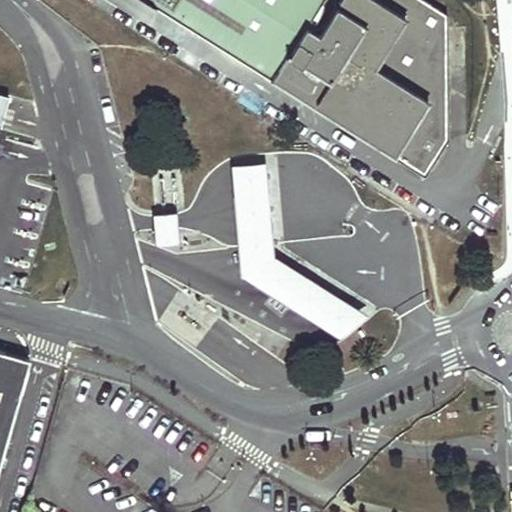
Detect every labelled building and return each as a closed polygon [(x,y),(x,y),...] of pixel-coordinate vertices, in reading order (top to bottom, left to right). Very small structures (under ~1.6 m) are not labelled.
[(146,0),(424,173),(445,138),(443,13),(422,0),(146,0)] [(0,92),(0,125),(8,95),(0,92)] [(265,161),(230,164),(240,274),(338,336),(367,313),(273,254),(265,161)] [(177,211),(152,213),(154,242),(179,240),(177,211)] [(0,461),(30,358),(0,349),(0,461)]
